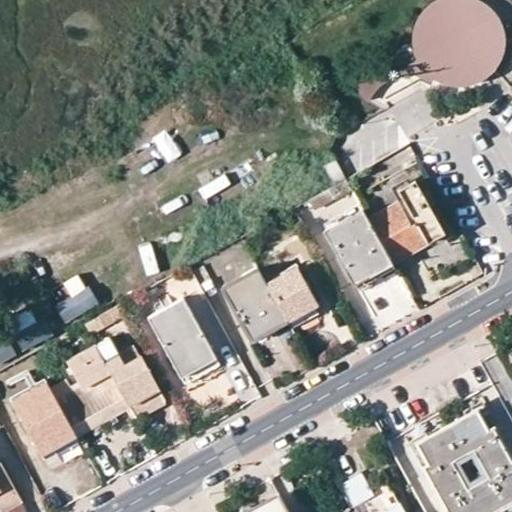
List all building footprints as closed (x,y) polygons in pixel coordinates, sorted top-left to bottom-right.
[(416,56),(420,64),(426,72),(432,77),(442,83),(450,86),(458,86),(468,85),(482,79),(490,73),(497,64),(500,58),(502,50),(504,42),(502,31),(500,24),(511,18),(511,9),(511,8),(504,0),(438,0),(437,0),(429,6),(421,15),(416,25),(414,34),(413,43),(416,56)] [(367,103),(379,88),(390,75),(389,71),(396,68),(396,66),(394,64),(389,63),(381,65),(372,68),(365,72),(361,77),(358,86),(358,91),(362,98),(367,103)] [(335,159),(323,165),(334,184),(345,178),(335,159)] [(345,178),(334,184),(308,199),(313,209),(351,189),(345,178)] [(397,189),(403,200),(368,218),(391,261),(422,244),(442,232),(436,221),(413,180),(397,189)] [(363,210),(359,202),(343,212),(346,218),(363,210)] [(338,223),(325,230),(354,281),(374,270),(391,261),(368,218),(363,210),(346,218),(338,223)] [(338,223),(335,216),(322,223),(325,230),(338,223)] [(166,245),(154,251),(166,273),(177,268),(166,245)] [(354,281),(359,292),(397,271),(391,261),(374,270),(354,281)] [(257,266),(221,286),(251,339),(268,329),(286,319),(267,286),(257,266)] [(312,317),(320,313),(297,268),(267,286),(286,319),(291,329),(312,317)] [(98,270),(80,279),(96,311),(114,303),(98,270)] [(76,283),(45,297),(58,326),(89,312),(76,283)] [(215,356),(204,337),(183,299),(149,317),(180,375),(194,368),(215,356)] [(124,314),(118,304),(97,316),(103,326),(124,314)] [(0,329),(0,363),(18,354),(4,328),(0,329)] [(158,386),(139,353),(138,354),(132,343),(116,352),(107,336),(95,343),(109,370),(122,392),(128,402),(128,403),(144,394),(158,386)] [(67,418),(70,422),(99,405),(122,392),(109,370),(95,343),(95,341),(67,357),(82,383),(56,398),(67,418)] [(56,398),(46,379),(12,399),(41,450),(53,443),(75,431),(70,422),(67,418),(56,398)] [(144,394),(128,403),(132,411),(162,394),(158,386),(144,394)] [(70,422),(75,431),(128,402),(122,392),(99,405),(70,422)] [(477,409),(427,436),(409,445),(420,466),(423,465),(439,495),(448,511),(485,511),(511,497),(511,461),(492,425),(487,426),(477,409)] [(0,461),(0,495),(15,487),(0,461)] [(361,474),(342,483),(353,503),(370,494),(361,474)] [(290,511),(280,494),(248,511),(290,511)] [(502,511),(511,507),(511,497),(485,511),(502,511)]
